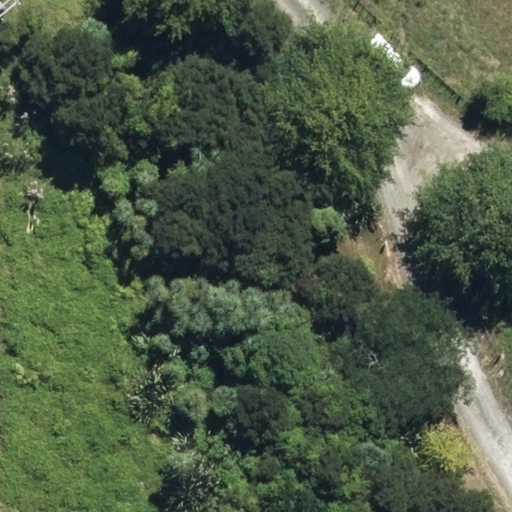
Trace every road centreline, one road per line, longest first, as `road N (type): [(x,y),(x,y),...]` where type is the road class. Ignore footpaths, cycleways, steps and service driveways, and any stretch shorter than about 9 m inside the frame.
road 1 (track): [(310,0),(332,25),(511,401)]
road 2 (track): [(332,25),(511,182)]
